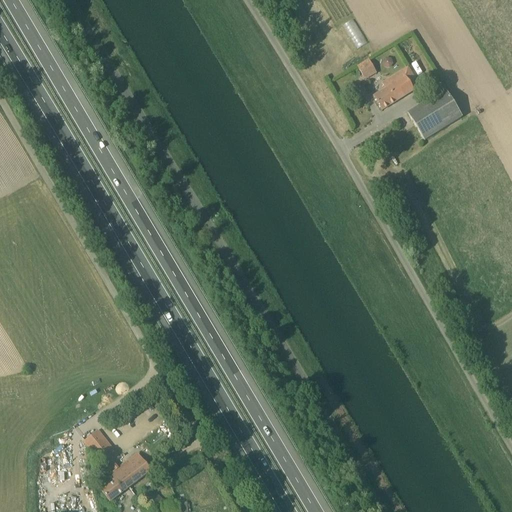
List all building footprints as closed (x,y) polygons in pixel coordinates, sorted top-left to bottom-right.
[(344,24),(356,49),(366,45),(354,20),(344,24)] [(422,52),(417,55),(425,69),(430,66),(422,52)] [(363,77),(374,70),(368,60),(357,67),(363,77)] [(414,91),(413,90),(405,77),(411,73),(407,67),(381,83),(385,89),(373,97),(382,111),(414,91)] [(424,141),(433,136),(462,118),(445,90),(407,114),(424,141)] [(118,468),(113,462),(119,458),(97,431),(83,442),(109,476),(111,474),(114,478),(112,479),(113,483),(101,492),(110,502),(151,471),(138,454),(118,468)] [(155,510),(163,501),(150,488),(141,498),(155,510)] [(187,511),(187,503),(161,506),(162,511),(187,511)]
